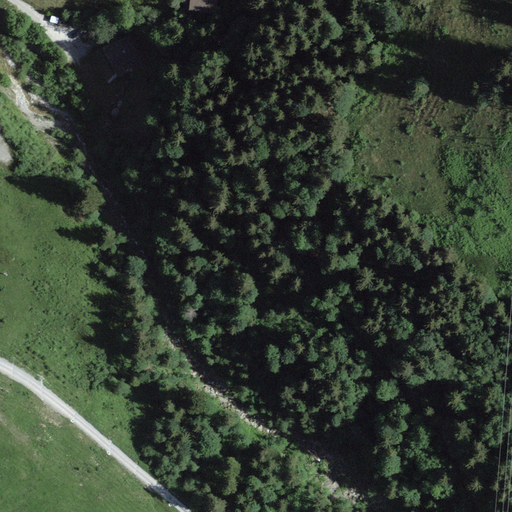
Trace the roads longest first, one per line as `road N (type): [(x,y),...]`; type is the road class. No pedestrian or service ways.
road 1 (track): [(185,511),(0,365)]
road 2 (track): [(11,0),(71,55),(128,33),(197,36)]
